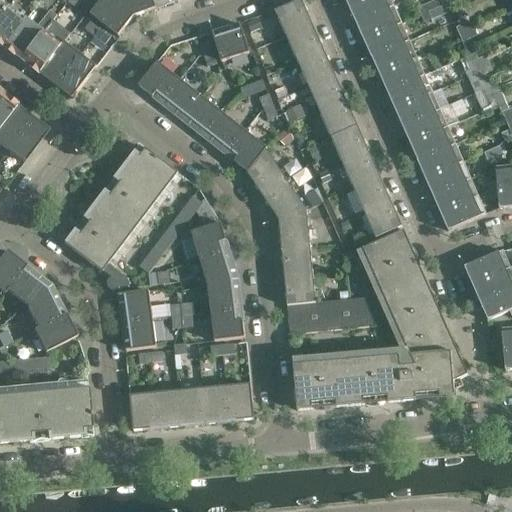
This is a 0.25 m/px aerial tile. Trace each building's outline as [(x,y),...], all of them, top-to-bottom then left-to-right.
[(1,0),(0,0),(0,20),(11,6),(1,0)] [(70,0),(68,4),(76,10),(82,0),(70,0)] [(134,18),(111,0),(103,0),(92,15),(119,37),(134,18)] [(111,0),(134,18),(135,17),(157,9),(153,0),(111,0)] [(153,0),(157,9),(180,1),(179,0),(153,0)] [(302,0),(276,12),(287,37),(314,25),(302,0)] [(391,0),(363,0),(348,6),(356,24),(395,7),(391,0)] [(441,0),(438,0),(430,4),(433,11),(444,6),(441,0)] [(430,4),(419,9),(422,16),(433,11),(430,4)] [(11,6),(0,20),(0,43),(6,48),(28,19),(11,6)] [(444,6),(433,11),(436,19),(447,14),(444,6)] [(395,7),(356,24),(364,41),(402,24),(395,7)] [(28,19),(6,48),(23,61),(45,32),(58,16),(50,10),(37,26),(28,19)] [(433,11),(422,16),(425,23),(433,20),(436,19),(433,11)] [(260,29),(256,20),(247,24),(251,33),(260,29)] [(92,21),(86,29),(95,36),(102,28),(92,21)] [(471,21),(464,24),(471,39),(478,36),(471,21)] [(402,24),(364,41),(371,58),(410,42),(402,24)] [(464,24),(457,28),(463,42),(470,40),(471,39),(464,24)] [(241,25),(213,34),(222,63),(250,54),(241,25)] [(314,25),(287,37),(298,62),(325,51),(314,25)] [(102,28),(95,36),(105,44),(111,36),(102,28)] [(45,32),(23,61),(30,67),(41,75),(41,74),(63,46),(45,32)] [(476,54),(470,40),(463,42),(462,43),(468,57),(476,54)] [(211,42),(201,45),(205,56),(215,53),(211,42)] [(410,42),(371,58),(379,76),(418,59),(410,42)] [(63,46),(41,74),(57,87),(81,54),(66,43),(63,46)] [(325,51),(298,62),(309,88),(336,76),(325,51)] [(215,53),(205,56),(209,68),(218,65),(215,53)] [(81,54),(57,87),(73,99),(98,67),(81,54)] [(486,75),(494,73),(487,57),(480,60),(473,63),(479,78),(479,79),(486,75)] [(418,59),(379,76),(387,93),(426,76),(418,59)] [(159,63),(140,87),(162,104),(181,80),(159,63)] [(477,74),(473,63),(463,67),(467,78),(476,74),(477,74)] [(264,71),(266,77),(274,73),(272,67),(264,71)] [(474,93),(483,89),(476,74),(467,78),(474,93)] [(493,92),(486,75),(479,79),(487,94),(493,92)] [(336,76),(309,88),(321,113),(347,101),(336,76)] [(426,76),(387,93),(395,110),(433,94),(426,76)] [(203,98),(181,80),(162,104),(184,121),(203,98)] [(262,82),(251,86),(254,95),(265,91),(262,82)] [(251,86),(240,90),(243,100),(254,95),(251,86)] [(287,98),(283,88),(273,93),(277,102),(287,98)] [(492,108),(483,89),(475,93),(483,112),(492,108)] [(510,109),(501,89),(487,95),(493,110),(500,107),(502,112),(510,109)] [(0,94),(0,127),(16,107),(0,94)] [(433,94),(395,110),(402,128),(441,111),(433,94)] [(268,96),(259,100),(264,111),(273,107),(268,96)] [(224,115),(203,98),(184,121),(206,139),(224,115)] [(347,101),(321,113),(332,138),(358,127),(347,101)] [(17,106),(16,107),(0,127),(0,143),(9,150),(33,118),(17,106)] [(273,107),(264,111),(269,123),(278,119),(273,107)] [(299,108),(287,114),(292,124),(304,118),(299,108)] [(511,108),(503,112),(511,129),(511,132),(511,108)] [(441,111),(402,128),(410,145),(449,128),(441,111)] [(213,129),(206,139),(228,156),(246,132),(224,115),(213,129)] [(33,118),(9,150),(24,163),(49,131),(33,118)] [(511,136),(506,123),(499,126),(505,141),(511,137),(511,136)] [(358,127),(332,138),(343,164),(369,152),(358,127)] [(294,140),(288,128),(277,139),(284,147),(294,140)] [(449,128),(410,145),(418,162),(456,145),(449,128)] [(246,132),(228,156),(249,173),(267,150),(268,149),(246,132)] [(184,178),(141,145),(64,243),(104,273),(102,275),(107,279),(110,277),(112,279),(111,280),(110,281),(108,282),(108,284),(108,286),(108,288),(109,290),(111,291),(112,292),(114,292),(115,292),(117,291),(118,291),(119,290),(120,290),(130,288),(129,280),(114,269),(184,178)] [(456,145),(418,162),(425,180),(464,163),(456,145)] [(315,147),(308,150),(314,164),(321,161),(315,147)] [(499,147),(492,150),(495,157),(502,154),(499,147)] [(267,150),(249,173),(248,175),(264,198),(287,181),(267,150)] [(492,150),(485,153),(488,160),(495,157),(492,150)] [(369,152),(343,164),(354,189),(380,177),(369,152)] [(464,163),(425,180),(433,197),(472,180),(464,163)] [(511,166),(496,168),(497,183),(499,200),(500,210),(511,208),(511,166)] [(329,172),(319,176),(323,186),(329,184),(332,178),(329,172)] [(380,177),(354,189),(365,214),(392,203),(380,177)] [(472,180),(433,197),(441,214),(480,197),(472,180)] [(287,181),(264,198),(279,221),(307,211),(287,181)] [(499,200),(497,183),(489,184),(491,200),(499,200)] [(300,200),(308,210),(321,201),(315,191),(300,200)] [(140,268),(149,274),(203,204),(194,197),(140,268)] [(480,197),(441,214),(449,232),(487,215),(485,209),(480,197)] [(392,203),(365,214),(376,239),(403,228),(392,203)] [(307,211),(279,221),(282,249),(311,247),(307,211)] [(345,214),(337,217),(340,225),(348,221),(345,214)] [(348,222),(341,226),(344,233),(352,230),(348,222)] [(192,233),(198,252),(201,261),(230,252),(222,224),(192,233)] [(401,351),(293,360),(298,412),(313,410),(316,411),(320,412),(327,412),(331,411),(334,410),(337,408),(365,406),(368,407),(373,408),(377,408),(381,407),(385,405),(389,404),(455,398),(455,391),(464,387),(460,380),(469,376),(462,362),(462,358),(462,354),(460,350),(458,346),(455,342),(453,341),(420,267),(420,262),(419,258),(418,254),(415,250),(412,247),(411,245),(404,232),(357,252),(401,351)] [(311,247),(282,249),(285,278),(314,275),(311,247)] [(6,250),(0,257),(0,290),(3,294),(8,288),(25,266),(6,250)] [(230,252),(201,261),(210,289),(213,288),(239,281),(230,252)] [(464,269),(472,286),(510,269),(503,253),(494,257),(494,256),(464,269)] [(51,286),(25,266),(8,288),(27,305),(51,286)] [(511,272),(510,269),(472,286),(480,303),(511,289),(511,272)] [(170,271),(160,272),(161,284),(172,282),(170,271)] [(314,275),(285,278),(288,307),(316,304),(314,275)] [(239,281),(213,288),(216,313),(242,310),(239,281)] [(65,314),(51,286),(27,305),(38,326),(65,314)] [(511,289),(480,303),(487,320),(488,322),(495,318),(511,310),(511,289)] [(149,292),(119,296),(123,324),(153,320),(149,292)] [(366,299),(316,304),(288,307),(291,335),(377,327),(366,299)] [(193,303),(183,304),(184,316),(194,315),(193,303)] [(183,304),(173,305),(174,317),(184,316),(183,304)] [(242,310),(216,313),(219,342),(245,339),(242,310)] [(77,337),(65,314),(38,326),(33,329),(45,352),(45,353),(48,351),(77,337)] [(194,315),(184,316),(186,328),(196,327),(194,315)] [(184,316),(174,317),(175,329),(186,328),(184,316)] [(153,320),(123,324),(127,352),(157,348),(153,320)] [(502,335),(502,340),(503,340),(506,371),(511,370),(511,329),(502,330),(502,335)] [(0,345),(11,340),(6,332),(0,335),(0,345)] [(248,354),(247,344),(239,345),(240,355),(248,354)] [(186,345),(175,346),(175,356),(187,355),(186,345)] [(236,355),(235,345),(223,346),(224,356),(236,355)] [(224,356),(223,346),(211,347),(212,357),(224,356)] [(45,352),(32,353),(34,370),(49,368),(48,351),(45,353),(45,352)] [(32,353),(24,354),(26,370),(34,370),(32,353)] [(24,354),(17,355),(18,371),(26,370),(24,354)] [(162,364),(161,354),(149,355),(150,365),(162,364)] [(17,355),(9,356),(10,372),(18,371),(17,355)] [(150,365),(149,355),(137,356),(138,366),(150,365)] [(0,445),(91,437),(87,389),(86,383),(0,391),(0,445)] [(251,385),(227,387),(231,423),(255,420),(251,385)] [(227,387),(203,390),(206,425),(231,423),(227,387)] [(203,390),(179,392),(182,427),(206,425),(203,390)] [(179,392),(154,394),(158,430),(182,427),(179,392)] [(154,394),(130,397),(134,432),(158,430),(154,394)]
